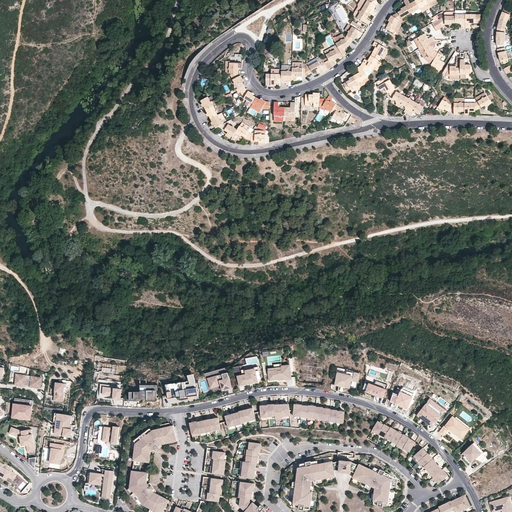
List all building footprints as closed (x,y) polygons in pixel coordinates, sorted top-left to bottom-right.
[(368,0),(360,0),(358,4),(359,6),(363,9),(368,0)] [(375,4),(378,2),(376,0),(368,0),(363,9),(370,13),(373,15),(375,11),(371,9),(375,4)] [(409,1),(409,0),(404,0),(407,5),(411,12),(420,7),(415,0),(413,1),(411,3),(409,1)] [(422,11),(431,6),(427,0),(415,0),(420,7),(422,11)] [(399,19),(411,12),(407,5),(401,8),(402,10),(393,15),(399,19)] [(357,18),(363,9),(359,6),(353,15),(357,18)] [(422,11),(420,7),(411,12),(413,16),(422,11)] [(368,16),(370,13),(363,9),(357,18),(369,25),(370,23),(371,21),(369,20),(366,18),(368,16)] [(411,12),(399,19),(401,23),(413,16),(411,12)] [(500,20),(507,23),(510,15),(504,12),(503,14),(502,13),(501,17),(500,20)] [(466,14),(456,14),(456,15),(456,22),(460,22),(463,22),(462,25),(462,27),(466,27),(466,14)] [(476,14),(466,14),(466,27),(470,27),(470,25),(470,22),(473,22),(476,22),(476,14)] [(394,32),(396,28),(395,28),(399,19),(393,15),(392,15),(389,20),(390,21),(386,28),(394,32)] [(456,22),(456,15),(445,15),(445,16),(439,19),(443,25),(445,24),(452,24),(452,22),(456,22)] [(437,29),(443,26),(443,25),(439,19),(437,20),(433,22),(437,29)] [(360,36),(362,33),(349,24),(345,30),(349,32),(345,38),(349,45),(353,39),(354,40),(356,37),(357,35),(360,36)] [(497,35),(497,40),(505,40),(506,33),(498,32),(498,33),(497,33),(497,35)] [(435,39),(436,39),(433,35),(432,36),(429,38),(428,35),(426,33),(419,37),(424,45),(434,40),(435,39)] [(424,45),(419,37),(415,39),(420,48),(424,45)] [(349,46),(349,45),(345,38),(336,43),(337,44),(343,55),(346,53),(345,52),(344,49),(346,47),(349,46)] [(438,46),(434,40),(424,45),(430,54),(436,58),(439,52),(436,51),(435,48),(438,46)] [(386,47),(375,41),(373,45),(374,45),(377,47),(375,49),(372,55),(379,59),(386,47)] [(337,58),(343,55),(337,44),(325,51),(328,56),(323,59),(326,65),(328,68),(332,67),(332,65),(336,63),(334,60),(337,58)] [(430,54),(424,45),(420,48),(426,57),(430,54)] [(499,56),(500,61),(508,58),(511,57),(511,52),(511,49),(506,50),(501,52),(499,55),(499,56)] [(432,64),(442,69),(445,62),(442,61),(440,60),(441,57),(443,55),(439,52),(436,58),(432,64)] [(379,59),(372,55),(370,58),(369,61),(366,60),(365,59),(362,65),(366,72),(369,66),(374,69),(379,59)] [(448,64),(442,74),(446,76),(448,73),(451,74),(452,74),(452,78),(461,78),(461,72),(461,62),(461,58),(461,55),(457,55),(457,63),(457,66),(454,66),(450,65),(448,64)] [(465,58),(461,58),(461,62),(461,72),(467,72),(471,72),(471,64),(468,64),(465,64),(465,61),(465,58)] [(306,64),(306,67),(313,64),(318,61),(317,59),(306,64)] [(323,71),(328,68),(326,65),(323,59),(319,62),(318,61),(313,64),(306,67),(306,75),(312,72),(313,74),(316,73),(319,71),(321,74),(323,72),(323,71)] [(379,59),(374,69),(378,71),(383,62),(379,59)] [(241,68),(241,64),(234,64),(230,64),(230,73),(230,74),(233,80),(240,77),(238,74),(238,71),(238,68),(241,68)] [(442,69),(432,64),(431,67),(440,72),(442,69)] [(361,72),(358,73),(356,75),(360,82),(369,77),(366,72),(362,65),(358,67),(360,70),(361,72)] [(299,76),(303,76),(306,76),(306,75),(306,67),(292,67),(292,71),(292,80),(296,80),(296,76),(299,76)] [(292,71),(282,71),(282,74),(282,83),(286,83),(286,80),(289,80),(292,80),(292,71)] [(271,85),(275,85),(276,83),(278,83),(282,83),(282,74),(271,74),(271,85)] [(351,87),(360,82),(356,75),(351,78),(351,79),(344,83),(349,91),(352,89),(351,87)] [(387,75),(377,81),(380,85),(379,86),(381,90),(383,89),(385,87),(387,90),(389,92),(390,92),(396,88),(390,79),(387,75)] [(241,92),(246,89),(242,82),(244,81),(240,76),(240,77),(233,80),(238,88),(236,89),(239,93),(241,92)] [(369,77),(360,82),(362,86),(371,81),(369,77)] [(362,86),(360,82),(351,87),(352,89),(354,91),(362,86)] [(397,91),(396,88),(390,92),(393,98),(394,99),(396,100),(399,101),(397,104),(397,105),(400,107),(402,103),(407,96),(397,91)] [(244,98),(253,104),(257,98),(253,96),(254,94),(251,93),(249,91),(247,89),(246,89),(241,92),(244,98)] [(479,100),(476,102),(477,109),(486,105),(487,106),(493,103),(487,92),(477,96),(479,100)] [(319,101),(319,98),(319,93),(313,93),(313,95),(306,94),(306,97),(306,102),(310,102),(310,101),(314,101),(315,101),(319,101)] [(327,99),(319,98),(319,101),(319,106),(323,106),(332,111),(336,104),(334,103),(331,101),(332,99),(333,97),(332,97),(329,95),(327,99)] [(415,101),(407,96),(402,103),(405,105),(408,107),(407,109),(405,111),(409,113),(412,107),(415,101)] [(205,103),(203,104),(202,105),(202,106),(203,107),(205,107),(206,110),(214,106),(213,102),(212,103),(209,97),(204,100),(205,103)] [(262,109),(270,109),(270,102),(266,102),(261,99),(260,100),(257,98),(253,104),(262,109)] [(455,111),(455,105),(444,99),(439,107),(445,110),(445,109),(449,110),(455,114),(455,111)] [(425,106),(415,101),(412,107),(409,113),(413,115),(413,113),(415,110),(418,112),(421,113),(425,106)] [(275,115),(285,116),(285,107),(282,107),(279,107),(279,104),(279,102),(275,102),(275,115)] [(285,107),(285,116),(295,116),(295,102),(291,102),(291,104),(291,107),(288,107),(285,107)] [(465,102),(455,102),(455,105),(455,111),(457,111),(460,111),(460,113),(460,114),(465,114),(465,102)] [(468,114),(470,114),(470,113),(471,110),(473,110),(477,110),(477,109),(476,102),(465,102),(465,114),(468,114)] [(343,108),(336,104),(332,111),(335,113),(333,116),(342,121),(346,115),(344,113),(341,112),(342,110),(343,108)] [(214,106),(206,110),(208,114),(209,116),(210,116),(212,115),(214,117),(219,115),(216,110),(216,109),(214,106)] [(215,121),(213,122),(212,123),(212,124),(213,125),(214,124),(217,128),(219,127),(224,124),(222,120),(219,115),(214,117),(215,121)] [(240,126),(249,131),(252,127),(242,122),(240,126)] [(228,134),(233,137),(236,133),(238,130),(226,123),(224,124),(219,127),(229,132),(228,134)] [(242,135),(252,140),(252,133),(249,131),(240,126),(238,130),(236,133),(242,136),(242,135)] [(260,142),(266,142),(267,142),(269,142),(269,134),(266,134),(256,134),(256,133),(252,133),(252,140),(252,141),(260,141),(260,142)] [(292,379),(290,365),(281,366),(282,370),(278,371),(278,370),(268,371),(269,380),(279,379),(279,378),(282,378),(282,379),(282,380),(292,379)] [(358,381),(359,374),(354,373),(347,371),(348,370),(337,367),(335,378),(337,378),(335,385),(341,386),(342,383),(344,384),(344,387),(349,388),(350,384),(352,384),(353,380),(358,381)] [(255,369),(245,371),(246,374),(242,375),(237,376),(239,386),(250,383),(250,382),(251,381),(252,383),(257,382),(255,369)] [(228,389),(232,388),(228,372),(208,378),(210,388),(221,385),(222,391),(226,390),(226,388),(228,388),(228,389)] [(41,388),(42,378),(32,376),(31,380),(26,379),(27,376),(16,374),(15,385),(25,386),(26,384),(31,384),(30,387),(41,388)] [(175,390),(195,388),(195,384),(196,383),(194,374),(189,375),(190,381),(170,383),(171,388),(175,387),(175,390)] [(63,397),(65,388),(66,388),(67,384),(56,383),(54,398),(63,399),(63,397)] [(383,398),(386,390),(369,383),(366,392),(383,398)] [(120,400),(122,389),(115,389),(116,386),(112,385),(111,387),(105,386),(105,384),(101,384),(99,397),(120,400)] [(141,392),(141,401),(147,401),(147,396),(159,396),(159,386),(141,386),(141,392)] [(198,395),(197,388),(195,388),(175,390),(175,387),(171,388),(171,390),(167,391),(168,399),(180,397),(180,399),(188,399),(187,396),(198,395)] [(399,396),(394,394),(391,401),(407,409),(414,394),(402,389),(399,396)] [(141,392),(129,392),(129,401),(141,401),(141,392)] [(15,398),(13,415),(25,416),(25,419),(31,420),(33,400),(15,398)] [(432,427),(445,410),(430,399),(424,407),(427,409),(425,411),(422,409),(419,413),(425,418),(423,420),(432,427)] [(290,413),(289,404),(275,405),(275,404),(268,405),(261,406),(261,419),(269,418),(276,417),(276,418),(283,417),(290,417),(290,413)] [(343,423),(344,412),(337,411),(337,410),(330,410),(330,409),(323,408),(316,407),(316,406),(309,406),(302,406),(302,405),(295,404),(294,416),(301,417),(308,418),(308,417),(315,418),(315,419),(322,419),(322,420),(329,421),(336,422),(336,423),(343,423)] [(462,404),(459,408),(467,415),(470,411),(462,404)] [(239,412),(225,416),(228,427),(242,424),(242,423),(249,421),(256,419),(253,408),(239,411),(239,412)] [(71,437),(72,429),(70,429),(70,427),(72,416),(58,413),(56,422),(56,425),(54,434),(63,435),(63,436),(71,437)] [(467,432),(461,428),(464,424),(456,417),(454,415),(445,425),(439,432),(444,436),(449,428),(451,426),(453,427),(451,430),(462,438),(467,432)] [(220,429),(218,418),(211,419),(197,421),(190,422),(192,433),(199,432),(199,433),(213,430),(220,429)] [(378,421),(372,431),(378,435),(379,434),(385,438),(385,437),(397,445),(398,444),(404,448),(404,449),(410,452),(416,442),(409,439),(410,438),(404,435),(403,435),(391,428),(385,424),(384,425),(378,421)] [(471,427),(465,422),(464,424),(461,428),(467,432),(471,427)] [(177,440),(173,425),(170,426),(161,428),(153,430),(152,431),(147,435),(145,432),(139,437),(141,439),(136,443),(135,444),(133,460),(134,460),(141,461),(149,462),(150,452),(152,451),(155,449),(156,450),(159,448),(158,446),(160,444),(161,444),(177,440)] [(117,445),(119,427),(113,426),(112,431),(110,431),(110,428),(104,427),(102,441),(109,442),(109,435),(112,436),(111,444),(117,445)] [(22,430),(15,428),(13,435),(19,437),(21,437),(21,441),(21,446),(26,446),(26,452),(32,452),(33,445),(32,430),(22,430)] [(254,478),(256,462),(257,463),(258,450),(258,447),(260,447),(260,443),(249,441),(248,449),(247,448),(246,455),(245,461),(243,461),(242,469),(241,476),(254,478)] [(60,464),(61,457),(62,450),(64,450),(65,445),(55,444),(54,449),(52,448),(50,462),(60,464)] [(482,453),(473,444),(472,445),(480,455),(482,453)] [(480,455),(472,445),(469,448),(464,452),(466,454),(465,456),(472,463),(480,455)] [(428,454),(423,449),(415,456),(420,462),(420,461),(425,467),(424,467),(434,478),(433,478),(438,484),(448,475),(443,470),(442,470),(433,459),(428,454)] [(223,463),(224,459),(222,459),(223,456),(224,456),(225,452),(206,450),(204,472),(222,474),(223,470),(224,471),(225,463),(223,463)] [(465,456),(463,457),(470,464),(472,463),(465,456)] [(141,461),(134,460),(133,471),(140,471),(141,461)] [(352,462),(352,461),(340,460),(340,461),(339,469),(339,472),(351,473),(352,470),(352,462)] [(305,506),(311,507),(313,491),(311,491),(313,480),(315,480),(317,480),(322,479),(336,475),(335,471),(333,462),(333,461),(318,463),(312,465),(307,466),(302,467),(299,467),(297,482),(296,486),(294,503),(295,505),(300,505),(305,506)] [(11,472),(12,470),(0,462),(0,477),(6,481),(8,477),(13,480),(17,475),(11,472)] [(388,503),(392,479),(389,477),(383,475),(384,474),(385,472),(385,471),(381,469),(380,470),(379,473),(373,470),(360,464),(359,465),(353,477),(367,484),(372,486),(373,484),(376,485),(375,488),(373,501),(374,501),(378,501),(378,505),(378,506),(383,506),(383,505),(383,502),(388,503)] [(102,474),(91,473),(90,483),(101,485),(101,483),(104,483),(102,498),(110,499),(113,471),(106,470),(106,469),(103,469),(102,474)] [(163,511),(169,500),(154,492),(152,490),(154,489),(152,486),(150,487),(148,484),(147,483),(148,472),(140,471),(133,471),(132,471),(130,487),(130,488),(134,493),(132,495),(136,500),(139,498),(142,503),(144,505),(151,509),(157,511),(163,511)] [(222,490),(223,483),(221,483),(222,479),(203,477),(201,499),(219,501),(219,497),(218,497),(218,494),(220,494),(220,490),(222,490)] [(265,511),(264,511),(266,508),(265,507),(259,503),(257,505),(253,502),(252,503),(250,502),(250,498),(251,498),(253,483),(241,481),(239,497),(240,497),(239,506),(244,506),(247,509),(245,511),(244,511),(265,511)] [(455,511),(456,511),(458,511),(471,506),(465,495),(463,496),(463,497),(462,497),(461,496),(455,500),(454,501),(454,500),(451,501),(448,502),(448,503),(447,504),(447,503),(443,504),(444,505),(443,506),(442,505),(439,507),(440,508),(437,509),(438,510),(436,510),(431,511),(455,511)] [(511,511),(511,504),(509,496),(490,502),(492,511),(494,511),(500,510),(498,506),(501,505),(502,510),(504,509),(505,511),(511,511)]
